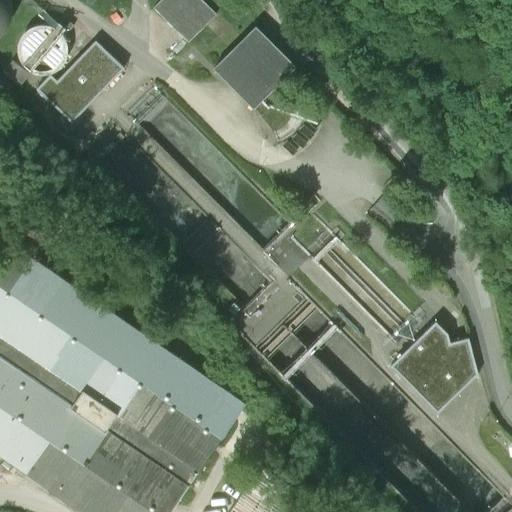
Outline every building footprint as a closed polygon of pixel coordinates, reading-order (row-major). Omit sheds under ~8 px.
[(0,0),(0,36),(4,33),(10,20),(12,7),(11,0),(0,0)] [(201,0),(161,0),(154,8),(188,42),(216,14),(201,0)] [(44,26),(36,27),(29,31),(23,36),(19,43),(18,51),(20,59),(24,66),(30,71),(38,74),(45,74),(53,72),(60,68),(64,61),(67,54),(66,46),(64,38),(59,32),(52,28),(44,26)] [(256,27),(214,69),(253,108),(295,66),(256,27)] [(124,68),(95,41),(57,82),(50,75),(36,89),(72,123),(124,68)] [(4,71),(22,85),(30,75),(12,61),(4,71)] [(172,511),(245,406),(12,246),(0,264),(0,462),(2,459),(78,511),(172,511)] [(392,367),(437,413),(477,374),(468,340),(449,344),(447,335),(435,324),(392,367)]
